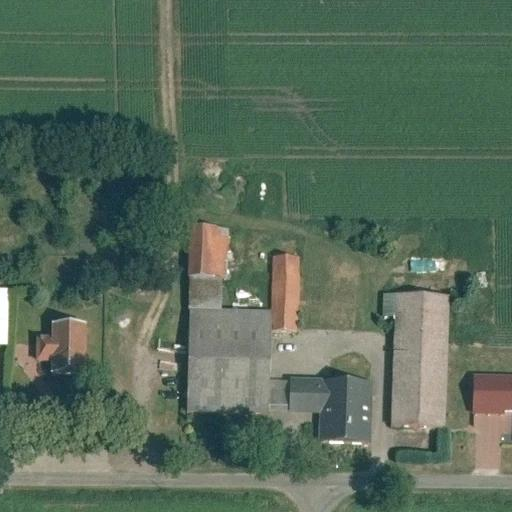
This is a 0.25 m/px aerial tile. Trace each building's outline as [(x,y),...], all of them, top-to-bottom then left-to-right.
[(222,281),(224,233),(191,232),(189,280),(222,281)] [(297,334),(299,262),(276,262),(274,334),(297,334)] [(443,300),(393,299),(390,433),(440,434),(443,300)] [(269,316),(188,315),(187,413),(267,415),(269,316)] [(47,339),(37,340),(38,364),(49,364),(49,383),(87,382),(86,326),(47,327),(47,339)] [(365,386),(287,386),(287,419),(319,419),(319,451),(366,451),(365,386)]
